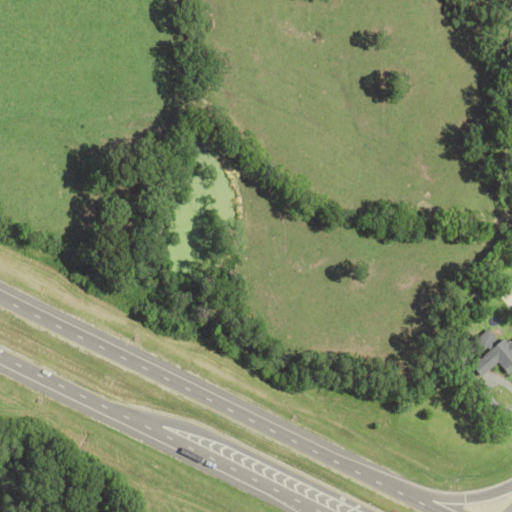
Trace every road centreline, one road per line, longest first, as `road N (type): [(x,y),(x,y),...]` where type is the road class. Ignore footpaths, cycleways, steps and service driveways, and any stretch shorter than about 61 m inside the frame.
road 1 (trunk): [(389,487),(0,299)]
road 2 (trunk): [(0,357),(323,511)]
road 3 (trunk): [(128,419),(187,426),(229,442),(368,511)]
road 4 (trunk): [(511,487),(437,498),(389,487)]
